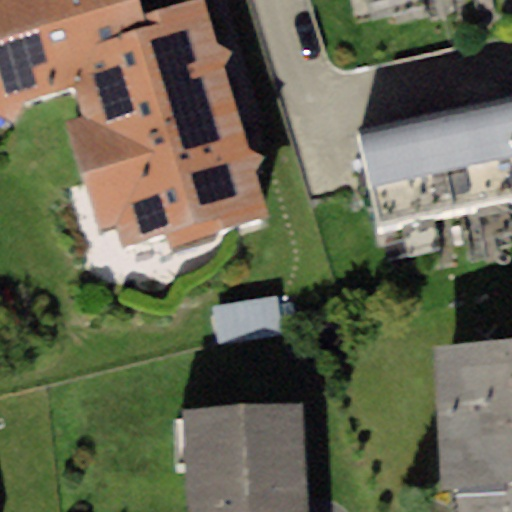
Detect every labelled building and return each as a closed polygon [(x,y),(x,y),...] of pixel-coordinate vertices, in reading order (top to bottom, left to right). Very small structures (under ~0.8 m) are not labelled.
[(0,0),(0,116),(11,123),(24,102),(71,86),(158,55),(145,17),(138,0),(0,0)] [(158,55),(71,86),(81,119),(67,123),(99,236),(115,232),(122,255),(157,245),(159,250),(268,216),(254,174),(263,158),(247,149),(224,69),(232,54),(215,45),(200,0),(197,0),(145,17),(158,55)] [(511,111),(510,101),(434,117),(454,214),(511,203),(511,111)] [(360,132),(379,229),(454,214),(434,117),(360,132)] [(277,297),(215,307),(221,344),(283,333),(277,297)] [(511,348),(438,353),(446,485),(511,481),(511,348)] [(304,511),(300,406),(185,411),(189,511),(304,511)]
